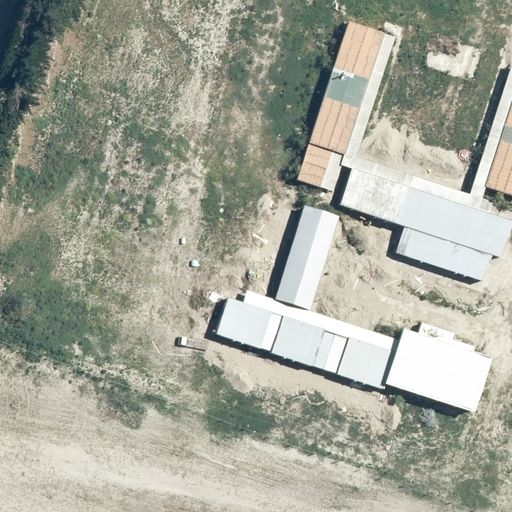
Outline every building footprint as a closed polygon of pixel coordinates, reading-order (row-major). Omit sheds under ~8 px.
[(384,33),(346,21),(305,142),(332,151),(343,155),(384,33)] [(511,100),(483,185),(511,195),(511,100)] [(332,151),(305,142),(293,179),(319,188),(332,151)] [(511,223),(349,169),(337,204),(403,226),(394,253),(490,285),(511,223)] [(339,219),(301,206),(269,299),(307,312),(339,219)] [(269,299),(229,286),(214,333),(377,387),(379,382),(470,412),(488,359),(402,330),(398,342),(307,312),(269,299)]
